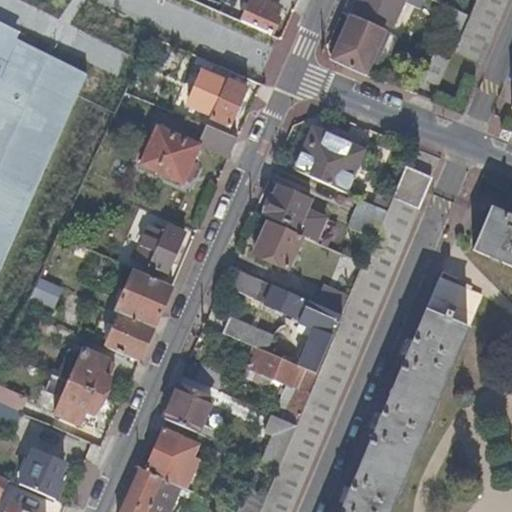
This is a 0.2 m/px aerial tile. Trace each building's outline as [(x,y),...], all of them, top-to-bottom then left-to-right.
[(283,8),(264,0),(255,0),(245,23),(275,36),(283,19),(279,17),(283,8)] [(407,0),(362,0),(357,12),(395,27),(407,0)] [(480,0),(458,53),(481,63),(480,64),(482,65),(508,0),(480,0)] [(473,15),(461,10),(453,29),(465,34),(473,15)] [(388,31),(354,17),(335,62),(368,76),(388,31)] [(0,272),(86,75),(15,42),(7,60),(0,56),(0,272)] [(454,60),(439,53),(428,79),(443,85),(454,60)] [(220,68),(197,58),(192,71),(214,81),(220,68)] [(250,90),(231,81),(230,84),(226,92),(213,121),(233,129),(250,90)] [(240,141),(197,122),(189,141),(161,129),(145,167),(186,185),(203,147),(232,160),(240,141)] [(316,131),(298,172),(348,194),(357,172),(369,177),(378,157),(316,131)] [(434,178),(409,168),(393,207),(389,212),(378,239),(368,264),(346,316),(343,322),(321,374),(313,393),(312,398),(307,406),(299,426),(281,469),(270,494),(262,511),(293,511),(339,404),(434,178)] [(275,197),(268,214),(303,229),(314,202),(281,188),(277,197),(275,197)] [(389,212),(365,201),(353,229),(378,239),(389,212)] [(511,216),(497,210),(479,251),(511,264),(511,216)] [(305,237),(271,222),(270,225),(266,224),(262,235),(265,236),(263,240),(264,241),(258,256),(291,270),(305,237)] [(167,234),(152,227),(137,262),(170,276),(188,235),(169,227),(167,234)] [(368,264),(351,257),(335,294),(326,290),(320,305),(346,316),(368,264)] [(175,287),(136,270),(118,312),(122,315),(108,348),(142,363),(175,287)] [(306,299),(245,273),(240,286),(259,294),(258,299),(269,304),(269,305),(298,318),(306,299)] [(53,309),(63,287),(39,277),(30,298),(53,309)] [(484,296),(443,278),(421,329),(344,511),(392,511),(468,333),(484,296)] [(311,302),(306,299),(298,318),(304,320),(309,308),(311,302)] [(304,320),(303,322),(319,329),(303,367),(310,370),(321,374),(343,322),(309,308),(304,320)] [(54,324),(29,313),(23,325),(48,336),(54,324)] [(276,337),(233,318),(226,333),(259,348),(270,352),(276,337)] [(270,352),(259,348),(251,368),(295,387),(303,367),(270,352)] [(88,350),(74,383),(104,396),(112,378),(105,375),(111,360),(88,350)] [(204,367),(198,382),(221,391),(227,377),(204,367)] [(321,374),(310,370),(303,388),(313,393),(321,374)] [(104,396),(74,383),(55,426),(78,436),(89,411),(96,415),(104,396)] [(200,394),(183,387),(168,420),(215,440),(219,431),(205,425),(209,416),(193,409),(200,394)] [(313,393),(303,388),(297,402),(307,406),(312,398),(313,393)] [(0,401),(0,420),(18,429),(25,413),(0,401)] [(299,426),(274,415),(267,431),(277,435),(265,462),(281,469),(299,426)] [(184,438),(167,431),(149,472),(164,479),(199,494),(211,464),(196,458),(201,446),(183,439),(184,438)] [(68,464),(37,451),(22,485),(59,501),(67,483),(61,480),(68,464)] [(149,472),(144,470),(125,511),(149,511),(164,479),(149,472)] [(0,475),(0,497),(4,500),(12,480),(0,475)] [(252,486),(241,511),(262,511),(270,494),(252,486)] [(34,511),(14,503),(9,511),(34,511)]
